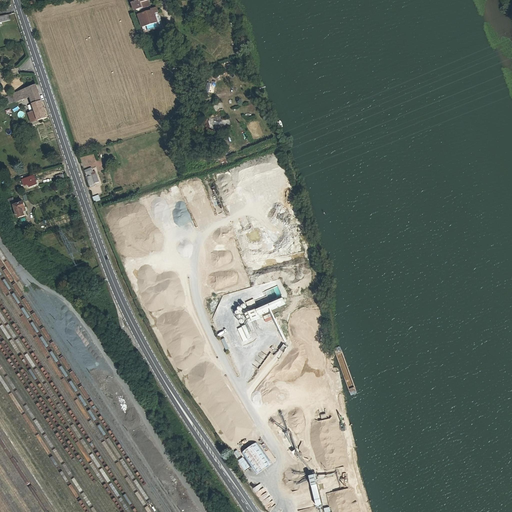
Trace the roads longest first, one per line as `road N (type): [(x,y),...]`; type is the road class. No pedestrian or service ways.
road 1 (primary): [(20,6),(133,327),(254,511)]
road 2 (unknown): [(0,233),(16,260),(98,341),(202,511)]
